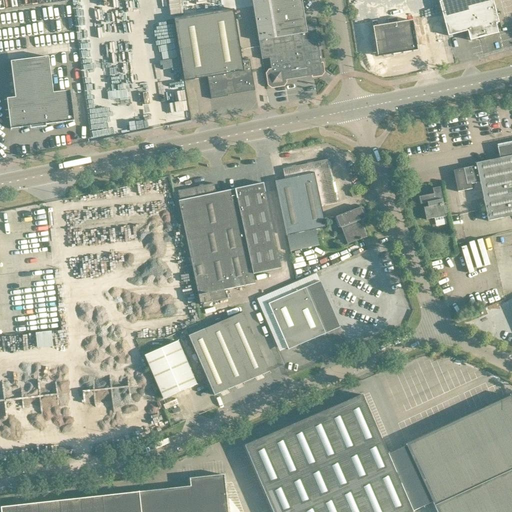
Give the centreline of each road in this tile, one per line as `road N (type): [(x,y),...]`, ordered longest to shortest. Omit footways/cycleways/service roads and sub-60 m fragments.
road 1 (unclassified): [(0,478),(128,462),(437,324)]
road 2 (secondary): [(0,180),(355,108)]
road 3 (unclassified): [(437,324),(355,108)]
road 4 (unknown): [(511,237),(480,234),(450,185),(456,153),(500,137)]
road 5 (secondary): [(355,108),(511,75)]
